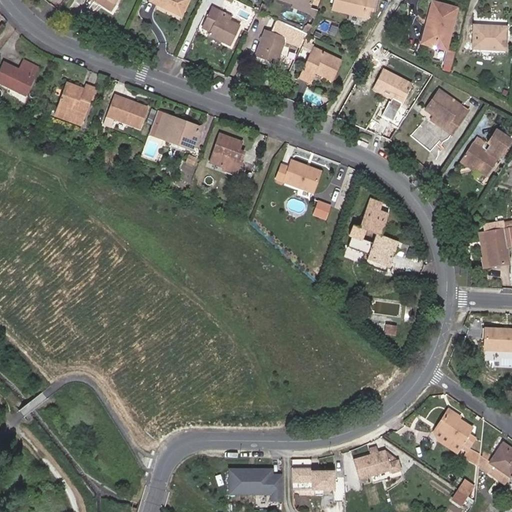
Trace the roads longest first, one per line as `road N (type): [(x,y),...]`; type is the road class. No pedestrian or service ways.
road 1 (residential): [(12,0),(65,42),(383,166),(436,229),(448,300)]
road 2 (residential): [(371,421),(323,439),(187,442),(166,462),(150,511)]
road 3 (unknown): [(394,0),(325,140)]
